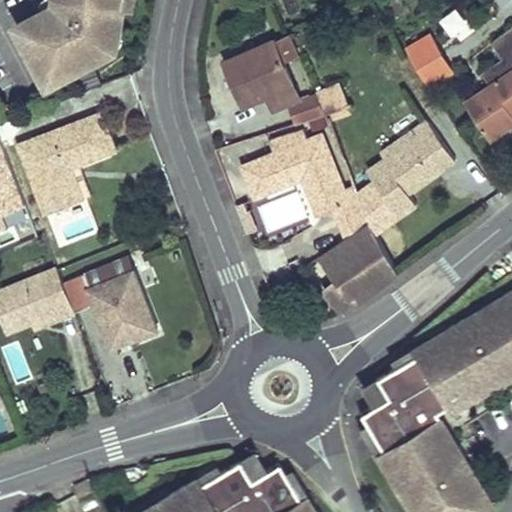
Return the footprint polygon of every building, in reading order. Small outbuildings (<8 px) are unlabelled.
[(40,11),(19,23),(47,77),(74,63),(77,69),(103,55),(101,51),(115,44),(118,26),(122,26),(127,2),(127,0),(57,0),(57,2),(55,15),(48,19),(43,10),(40,11)] [(41,10),(40,11),(43,10),(57,2),(57,0),(43,0),(43,2),(42,5),(41,7),(41,9),(41,10)] [(55,15),(57,2),(43,10),(48,19),(55,15)] [(455,5),(439,18),(454,36),(470,23),(455,5)] [(101,51),(103,55),(123,45),(126,27),(122,26),(118,26),(115,44),(101,51)] [(511,26),(493,41),(504,57),(484,71),(492,84),(468,101),(492,137),(511,123),(511,26)] [(431,34),(408,48),(419,67),(442,53),(431,34)] [(275,39),(231,58),(241,83),(237,85),(245,103),(269,93),(275,108),(301,97),(275,39)] [(452,71),(442,53),(419,67),(429,84),(452,71)] [(231,58),(227,59),(237,85),(241,83),(231,58)] [(327,116),(351,111),(345,81),(321,87),(327,116)] [(19,143),(41,202),(80,187),(72,167),(117,151),(103,112),(19,143)] [(457,159),(429,119),(416,129),(420,135),(388,157),(370,170),(401,215),(418,203),(410,192),(407,188),(416,182),(419,185),(457,159)] [(357,188),(353,177),(347,180),(320,127),(307,132),(305,127),(272,141),(278,152),(247,165),(260,197),(271,193),(268,187),(305,172),(310,176),(325,212),(336,208),(349,237),(371,222),(357,188)] [(420,135),(416,129),(384,151),(388,157),(420,135)] [(268,187),(271,193),(306,179),(320,214),(325,212),(310,176),(305,172),(268,187)] [(419,185),(416,182),(407,188),(410,192),(419,185)] [(80,187),(41,202),(45,212),(83,198),(80,187)] [(251,200),(239,205),(242,214),(251,211),(254,210),(251,200)] [(0,203),(0,228),(8,226),(0,203)] [(259,231),(251,211),(242,214),(250,234),(259,231)] [(349,237),(323,255),(339,277),(340,279),(385,246),(371,222),(349,237)] [(286,246),(258,246),(259,269),(287,268),(286,246)] [(339,277),(325,288),(341,308),(355,298),(357,302),(399,270),(385,246),(340,279),(339,277)] [(109,263),(85,272),(90,287),(115,278),(109,263)] [(59,317),(77,310),(65,280),(59,266),(0,287),(0,310),(7,330),(34,320),(57,312),(59,317)] [(85,272),(65,280),(77,310),(95,303),(110,340),(135,329),(138,335),(156,328),(133,271),(115,278),(90,287),(85,272)] [(408,511),(492,511),(495,511),(442,410),(511,372),(511,287),(369,363),(387,397),(356,413),(408,511)] [(36,326),(59,317),(57,312),(34,320),(36,326)] [(135,329),(110,340),(112,345),(138,335),(135,329)]
